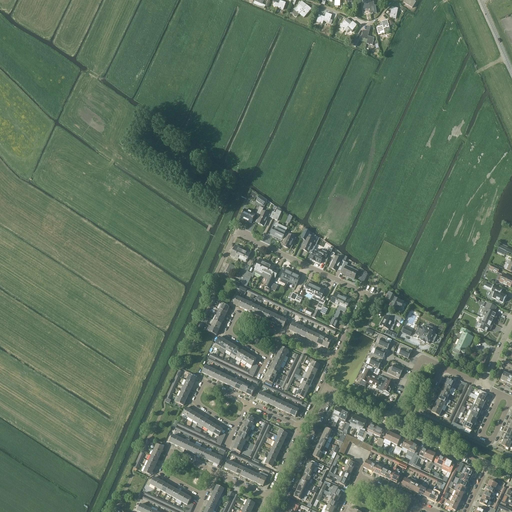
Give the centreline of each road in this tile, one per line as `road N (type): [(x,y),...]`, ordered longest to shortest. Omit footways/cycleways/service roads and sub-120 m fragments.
road 1 (residential): [(333,358),(363,293),(236,231)]
road 2 (residential): [(331,391),(274,511)]
road 3 (residential): [(248,402),(203,381),(194,402),(236,428)]
road 4 (residential): [(215,472),(171,451),(161,473),(204,496)]
road 5 (residential): [(280,333),(236,312),(226,333),(268,358)]
